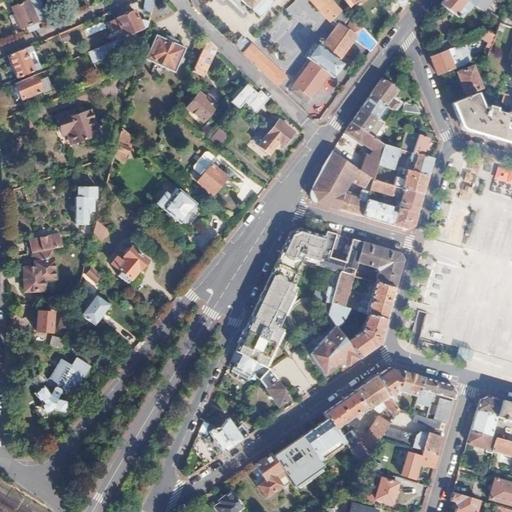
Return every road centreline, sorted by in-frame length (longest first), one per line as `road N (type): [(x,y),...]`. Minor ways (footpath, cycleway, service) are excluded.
road 1 (residential): [(161,489),(193,487),(391,350)]
road 2 (residential): [(192,298),(36,490)]
road 3 (residential): [(210,313),(103,499)]
road 4 (residential): [(402,34),(282,199)]
road 5 (residential): [(161,489),(232,324)]
road 6 (residential): [(423,245),(282,199)]
road 7 (residential): [(471,374),(432,511)]
